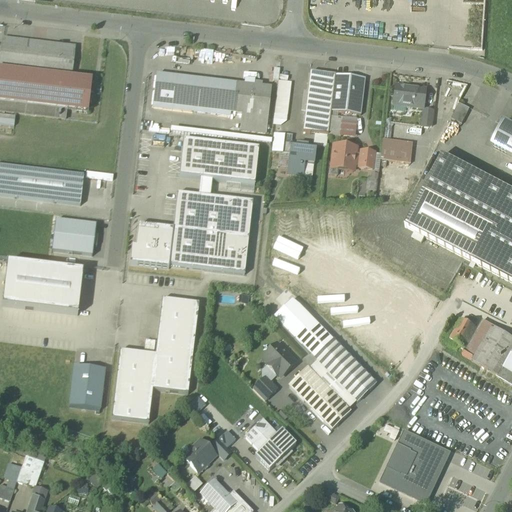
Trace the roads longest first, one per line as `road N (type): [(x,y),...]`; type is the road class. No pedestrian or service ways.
road 1 (residential): [(112,266),(142,26)]
road 2 (residential): [(292,44),(432,60),(511,83)]
road 3 (unclassified): [(312,475),(391,395),(448,310)]
road 4 (residential): [(142,26),(292,44)]
road 5 (residential): [(0,8),(142,26)]
